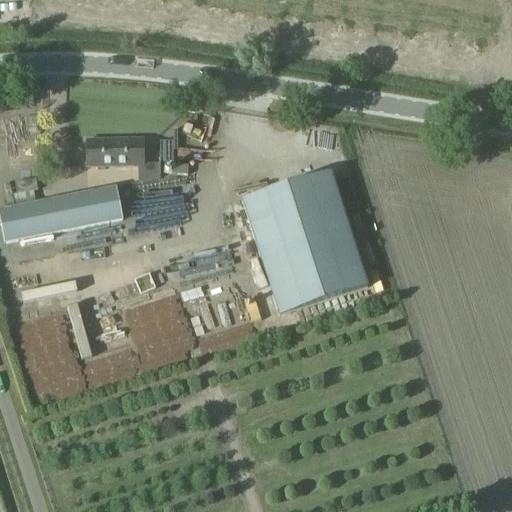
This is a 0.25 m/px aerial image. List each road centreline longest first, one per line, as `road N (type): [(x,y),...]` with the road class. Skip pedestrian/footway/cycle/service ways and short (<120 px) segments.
road 1 (tertiary): [(511,125),(133,64),(0,67)]
road 2 (unclassified): [(44,511),(0,366)]
